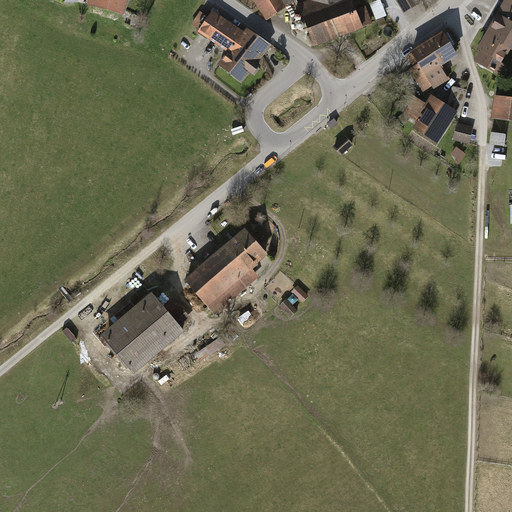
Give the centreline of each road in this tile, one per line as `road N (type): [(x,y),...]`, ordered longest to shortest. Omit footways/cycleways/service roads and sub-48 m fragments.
road 1 (track): [(447,11),(478,93),(482,128),(468,511)]
road 2 (residential): [(273,151),(0,372)]
road 3 (residential): [(347,93),(460,0)]
road 4 (track): [(212,500),(159,395),(141,376)]
road 5 (residential): [(305,57),(257,102),(255,122),(273,151)]
